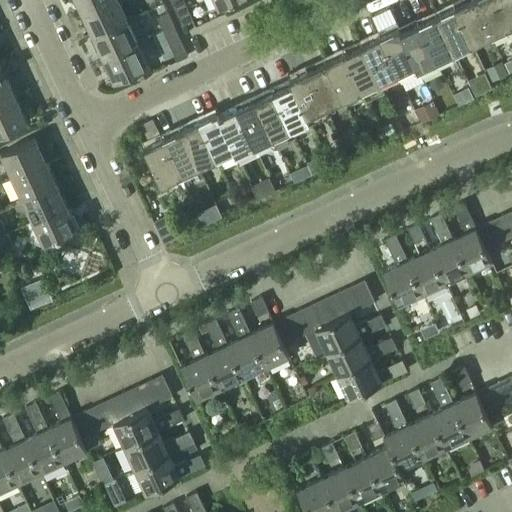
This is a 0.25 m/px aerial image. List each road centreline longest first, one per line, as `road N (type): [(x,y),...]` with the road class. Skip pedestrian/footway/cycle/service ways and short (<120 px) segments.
road 1 (residential): [(164,297),(511,137)]
road 2 (residential): [(81,127),(355,0)]
road 3 (residential): [(164,297),(81,127)]
road 4 (residential): [(0,374),(164,297)]
road 5 (residential): [(81,127),(22,0)]
